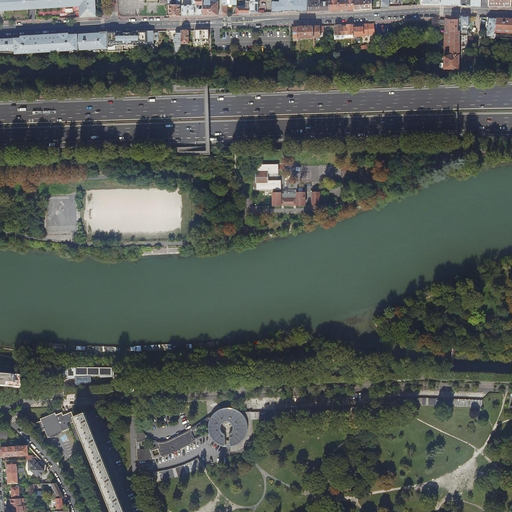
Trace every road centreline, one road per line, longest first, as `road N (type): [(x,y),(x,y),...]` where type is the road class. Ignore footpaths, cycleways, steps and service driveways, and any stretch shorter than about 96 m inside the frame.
road 1 (motorway): [(511,97),(0,114)]
road 2 (motorway): [(0,138),(511,124)]
road 3 (residential): [(10,401),(424,381),(511,385)]
road 4 (tertiary): [(113,26),(511,14)]
road 5 (tertiary): [(6,411),(52,463),(76,511)]
